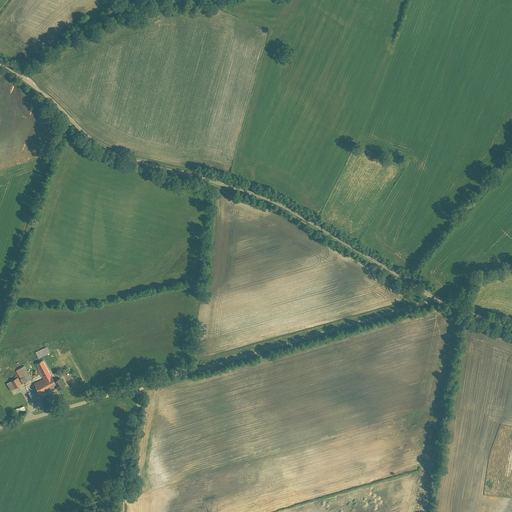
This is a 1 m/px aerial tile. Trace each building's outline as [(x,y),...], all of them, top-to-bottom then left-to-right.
[(36,352),(39,359),(50,354),(47,347),(36,352)] [(44,380),(34,385),(41,398),(59,389),(45,361),(37,365),(44,380)] [(24,384),(32,379),(25,366),(17,371),(24,384)] [(5,382),(11,392),(23,384),(17,375),(5,382)] [(14,408),(16,415),(25,411),(23,404),(14,408)]
